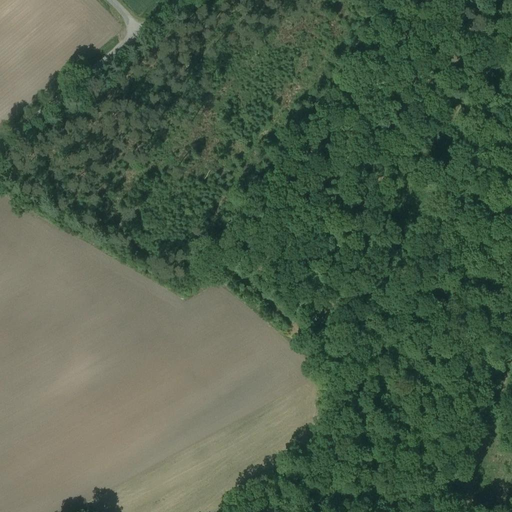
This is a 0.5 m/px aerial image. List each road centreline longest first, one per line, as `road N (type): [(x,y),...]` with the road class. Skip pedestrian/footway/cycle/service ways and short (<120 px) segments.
road 1 (tertiary): [(0,149),(180,0)]
road 2 (track): [(456,511),(511,357)]
